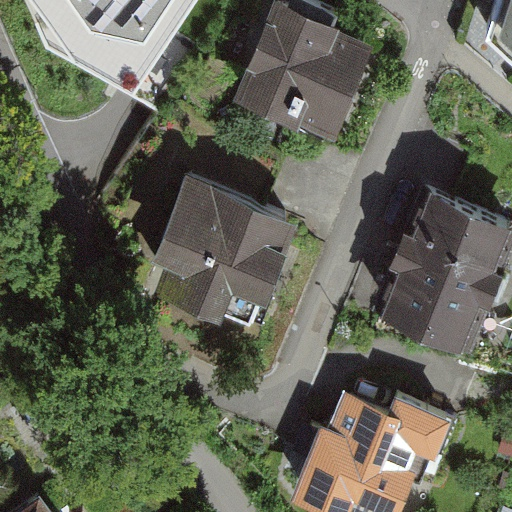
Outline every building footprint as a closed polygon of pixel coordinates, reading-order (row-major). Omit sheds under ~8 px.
[(184,0),(37,0),(65,45),(129,77),(184,0)] [(363,35),(272,0),(261,0),(225,94),(325,132),(363,35)] [(511,0),(486,0),(476,35),(511,64),(511,0)] [(295,217),(179,174),(138,286),(253,329),(295,217)] [(498,218),(403,186),(361,309),(455,341),(498,218)] [(384,409),(336,391),(324,423),(305,422),(277,499),(311,511),(387,511),(412,446),(427,452),(441,414),(389,395),(384,409)]
